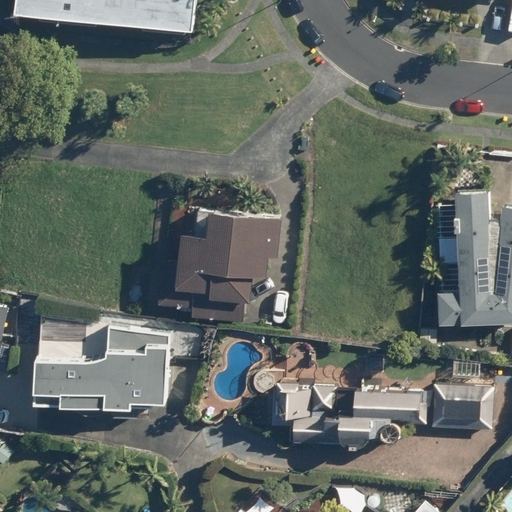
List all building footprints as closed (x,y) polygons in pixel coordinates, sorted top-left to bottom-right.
[(16,0),(16,9),(197,25),(199,0),(16,0)] [(458,202),(440,201),(440,322),(511,321),(511,201),(505,201),(504,214),(492,213),(493,188),(459,186),(458,202)] [(181,258),(165,256),(161,303),(193,306),(192,316),(247,320),(248,301),(254,301),(256,271),(270,273),(271,254),(282,255),(285,211),(200,204),(197,232),(183,231),(181,258)] [(0,337),(4,338),(10,305),(0,303),(0,337)] [(110,354),(38,351),(36,399),(167,405),(171,327),(112,324),(110,354)] [(495,382),(437,381),(436,423),(494,425),(495,382)] [(423,416),(425,388),(278,382),(277,413),(291,413),(290,438),(349,440),(349,431),(394,432),(395,415),(423,416)] [(387,511),(352,481),(348,481),(343,482),(339,483),(335,484),(330,485),(326,487),(322,488),(318,490),(314,492),(310,494),(306,496),(302,498),(298,501),(294,503),(291,506),(287,508),(259,485),(237,511),(387,511)] [(444,511),(427,498),(415,511),(444,511)]
